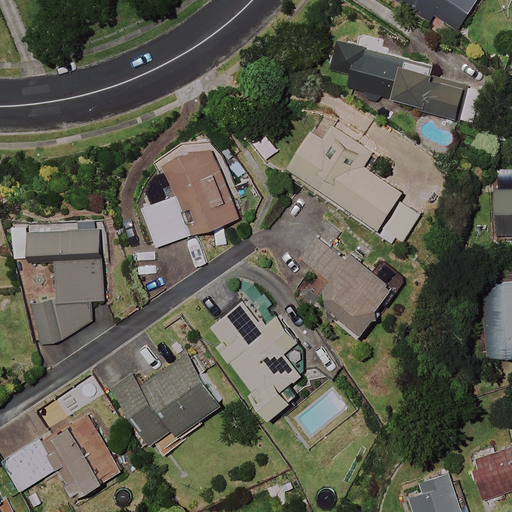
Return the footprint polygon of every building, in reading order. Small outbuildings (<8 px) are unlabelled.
[(400,0),(430,19),(432,15),(457,32),(477,0),(400,0)] [(432,75),(434,66),(409,58),(408,63),(339,42),(331,68),(352,74),(349,84),(457,116),(466,85),(432,75)] [(324,112),(287,169),(380,228),(376,235),(390,244),(395,238),(404,244),(424,212),(400,197),(405,190),(384,177),(372,170),(384,150),(333,118),(324,112)] [(240,217),(213,143),(166,160),(178,195),(144,207),(158,247),(240,217)] [(511,172),(494,174),(498,234),(498,240),(511,238),(511,172)] [(106,297),(99,224),(11,231),(14,261),(56,257),(59,301),(37,302),(40,342),(62,340),(95,319),(93,298),(106,297)] [(316,300),(360,336),(398,286),(355,253),(349,261),(318,237),(302,257),(331,280),(316,300)] [(490,356),(511,354),(511,276),(484,278),(490,356)] [(256,389),(253,391),(273,416),(295,398),(286,387),(304,372),(286,350),(300,339),(280,314),(264,327),(244,302),(213,327),(226,343),(221,346),(256,389)] [(159,440),(167,452),(184,441),(182,437),(225,407),(187,350),(144,378),(140,372),(115,388),(153,444),(159,440)] [(123,469),(87,411),(4,463),(22,492),(61,468),(79,496),(123,469)] [(511,489),(511,446),(474,460),(487,498),(511,489)] [(463,511),(451,473),(422,482),(425,489),(410,494),(415,511),(463,511)]
